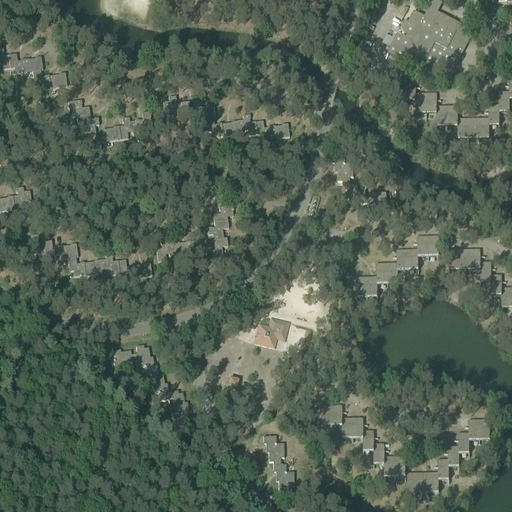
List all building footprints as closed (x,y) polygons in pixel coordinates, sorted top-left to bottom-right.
[(403,24),(387,54),(409,66),(413,57),(414,56),(426,62),(425,65),(429,67),(430,64),(444,72),(447,65),(455,69),(470,39),(461,35),(465,28),(446,18),(445,19),(428,11),(424,18),(413,12),(407,25),(403,24)] [(2,72),(10,71),(8,57),(3,58),(2,55),(3,54),(3,50),(0,50),(0,65),(1,65),(2,72)] [(22,75),(26,75),(24,61),(20,62),(20,63),(17,63),(16,56),(8,57),(10,71),(14,70),(15,76),(20,76),(20,77),(22,76),(22,75)] [(26,75),(32,74),(40,73),(42,73),(40,59),(35,60),(35,61),(28,62),(28,61),(24,61),(26,75)] [(40,73),(32,74),(34,87),(38,86),(39,92),(44,92),(44,93),(46,92),(46,91),(50,91),(49,78),(49,77),(44,78),(44,79),(41,79),(40,73)] [(59,77),(49,78),(50,91),(67,89),(65,75),(59,76),(59,77)] [(405,103),(415,103),(416,103),(415,95),(415,82),(404,83),(405,100),(405,107),(405,103)] [(498,94),(498,107),(498,114),(499,114),(509,114),(509,118),(509,101),(508,94),(498,94)] [(426,120),(426,95),(415,95),(416,103),(415,103),(415,121),(416,121),(416,116),(426,116),(426,120)] [(426,116),(436,116),(437,116),(436,108),(436,95),(426,95),(426,120),(426,116)] [(175,119),(182,118),(181,105),(175,106),(175,102),(176,102),(175,98),(168,99),(169,103),(163,104),(164,115),(174,113),(175,119)] [(75,115),(76,119),(89,117),(88,109),(81,110),(81,107),(81,102),(67,104),(68,108),(67,109),(67,111),(68,110),(69,116),(75,115)] [(194,123),(198,123),(197,109),(193,110),(193,111),(189,111),(188,104),(181,105),(182,118),(186,118),(187,124),(193,123),(193,124),(195,124),(194,123)] [(198,123),(205,122),(213,121),(215,120),(213,107),(207,108),(207,109),(201,110),(200,109),(197,109),(198,123)] [(488,107),(488,121),(488,128),(489,128),(499,127),(499,131),(499,114),(498,114),(498,107),(488,107)] [(447,132),(447,108),(436,108),(437,116),(436,116),(436,132),(437,132),(437,129),(447,128),(447,132)] [(457,128),(458,128),(457,121),(457,108),(447,108),(447,132),(447,128),(457,128)] [(135,122),(135,123),(136,133),(136,136),(141,135),(141,136),(143,136),(142,135),(148,134),(147,128),(151,127),(149,114),(141,115),(142,122),(139,123),(139,122),(135,122)] [(83,126),(85,135),(95,134),(94,128),(98,127),(97,120),(93,121),(94,122),(90,122),(89,117),(76,119),(77,127),(83,126)] [(249,138),(256,137),(255,124),(249,125),(249,121),(250,121),(249,117),(242,118),(243,122),(237,123),(239,133),(248,132),(249,138)] [(123,128),(118,129),(120,142),(128,141),(127,135),(136,133),(135,123),(129,124),(129,120),(121,121),(122,125),(123,125),(123,128)] [(223,139),(221,126),(221,125),(217,126),(217,127),(214,127),(213,121),(205,122),(206,134),(210,134),(211,140),(217,139),(217,140),(219,140),(219,139),(223,139)] [(458,128),(457,128),(457,145),(458,145),(458,141),(468,141),(468,145),(468,121),(457,121),(458,128)] [(478,121),(468,121),(468,145),(468,141),(478,141),(478,145),(478,121)] [(488,121),(478,121),(478,145),(479,145),(479,141),(488,141),(489,144),(489,128),(488,128),(488,121)] [(239,136),(239,133),(237,123),(231,124),(231,125),(221,126),(223,139),(239,136)] [(255,124),(256,137),(260,137),(261,143),(267,142),(267,143),(269,143),(269,142),(272,142),(271,128),(267,129),(267,130),(263,130),(262,123),(255,124)] [(274,128),(271,128),(272,142),(289,139),(287,126),(281,127),(281,128),(275,129),(274,128)] [(102,132),(102,137),(104,144),(120,142),(118,129),(112,130),(113,130),(102,132)] [(95,134),(85,135),(82,135),(83,143),(89,143),(90,152),(101,151),(100,145),(104,144),(102,137),(99,138),(96,139),(95,134)] [(342,184),(342,186),(350,186),(349,180),(353,179),(353,165),(345,165),(345,157),(332,158),(332,165),(335,165),(335,174),(337,174),(338,184),(342,184)] [(365,206),(365,199),(365,193),(357,193),(357,186),(350,186),(342,186),(342,190),(335,190),(336,198),(339,197),(339,202),(349,201),(349,204),(358,204),(358,206),(365,206)] [(17,198),(12,199),(14,212),(22,211),(21,205),(31,203),(29,193),(23,194),(22,189),(15,190),(16,194),(17,194),(17,198)] [(365,199),(365,206),(368,206),(368,210),(378,210),(378,213),(387,212),(387,215),(394,215),(394,202),(386,202),(386,194),(371,195),(371,198),(365,199)] [(0,201),(0,213),(14,212),(12,199),(6,199),(7,200),(0,201)] [(213,217),(214,225),(227,223),(226,219),(233,218),(232,213),(233,213),(233,211),(232,211),(231,207),(221,208),(218,208),(218,212),(219,212),(220,216),(213,217)] [(212,237),(213,242),(223,241),(222,231),(228,231),(227,223),(214,225),(214,230),(211,230),(211,229),(207,230),(208,237),(212,237)] [(37,258),(45,257),(43,244),(38,245),(37,241),(38,241),(38,237),(31,238),(31,242),(25,243),(26,253),(36,252),(37,258)] [(417,246),(417,251),(417,259),(418,259),(428,258),(428,262),(427,238),(417,238),(417,246),(413,246),(417,246)] [(438,238),(427,238),(428,262),(428,258),(438,258),(438,262),(439,262),(438,238)] [(210,247),(206,248),(207,255),(211,254),(212,261),(222,259),(221,249),(227,248),(226,240),(223,241),(213,242),(214,248),(210,248),(210,247)] [(174,255),(173,245),(167,246),(166,242),(159,243),(160,247),(161,247),(161,250),(156,251),(156,254),(158,264),(166,263),(165,256),(174,255)] [(195,243),(189,244),(191,256),(191,257),(207,255),(206,248),(206,242),(195,244),(195,243)] [(57,262),(61,262),(59,248),(55,249),(55,250),(52,250),(51,243),(43,244),(45,257),(49,257),(50,263),(55,262),(55,263),(57,263),(57,262)] [(178,244),(173,245),(174,255),(174,259),(191,256),(189,244),(189,243),(185,243),(185,244),(179,245),(178,244)] [(61,262),(67,261),(75,260),(77,259),(75,246),(70,247),(70,248),(63,249),(63,248),(59,248),(61,262)] [(417,251),(407,252),(408,276),(408,272),(418,272),(418,276),(418,275),(418,259),(417,259),(417,251)] [(470,272),(480,272),(480,264),(480,259),(484,259),(480,259),(480,251),(469,252),(470,276),(470,272)] [(396,260),(397,265),(397,272),(407,272),(407,276),(408,276),(407,252),(396,252),(396,259),(392,259),(392,260),(396,260)] [(459,276),(459,252),(448,252),(449,276),(449,272),(459,272),(459,276)] [(469,276),(470,276),(469,252),(459,252),(459,276),(460,276),(459,272),(469,272),(469,276)] [(111,278),(119,277),(117,263),(112,264),(111,260),(112,260),(112,256),(105,257),(105,262),(100,262),(101,272),(110,271),(111,278)] [(85,278),(84,265),(84,264),(79,265),(80,266),(76,266),(75,260),(67,261),(69,274),(73,273),(74,279),(79,279),(81,279),(81,278),(85,278)] [(101,276),(101,272),(100,262),(94,263),(94,264),(84,265),(85,278),(101,276)] [(117,263),(119,277),(123,276),(124,282),(129,282),(131,282),(131,281),(135,281),(133,267),(129,268),(129,269),(126,269),(125,262),(117,263)] [(481,285),(490,284),(491,284),(491,277),(491,272),(495,272),(495,271),(491,271),(491,264),(480,264),(480,272),(480,288),(481,288),(481,285)] [(137,267),(133,267),(135,281),(151,279),(150,269),(149,265),(144,266),(144,267),(137,268),(137,267)] [(376,266),(376,279),(376,286),(377,286),(387,286),(387,290),(387,265),(376,266)] [(397,265),(387,265),(387,290),(388,289),(387,286),(397,285),(397,289),(398,289),(397,272),(397,265)] [(491,297),(501,297),(502,297),(501,290),(501,285),(506,285),(505,284),(501,284),(501,277),(491,277),(491,284),(490,284),(491,301),(491,297)] [(367,303),(366,279),(355,279),(356,303),(357,303),(357,300),(366,299),(367,303)] [(376,279),(366,279),(367,303),(367,299),(377,299),(377,303),(377,286),(376,286),(376,279)] [(502,310),(511,310),(511,294),(511,290),(501,290),(502,297),(501,297),(501,314),(502,314),(502,310)] [(284,342),(288,324),(271,320),(269,328),(259,326),(256,336),(254,346),(264,348),(274,351),(276,340),(284,342)] [(145,377),(150,376),(157,375),(156,367),(154,368),(152,359),(149,360),(148,350),(143,351),(143,348),(135,349),(137,356),(133,357),(134,364),(136,371),(143,370),(145,377)] [(128,365),(134,364),(133,357),(131,357),(130,353),(120,355),(120,352),(111,354),(111,351),(103,352),(106,365),(113,364),(114,371),(129,369),(128,365)] [(221,358),(212,361),(214,369),(225,365),(224,361),(222,361),(221,358)] [(277,388),(282,365),(272,362),(269,375),(261,374),(259,384),(272,387),(277,388)] [(159,404),(168,402),(172,401),(170,394),(168,395),(166,386),(164,386),(162,377),(158,377),(157,375),(150,376),(151,383),(148,383),(150,398),(158,396),(159,404)] [(238,379),(229,377),(226,387),(236,389),(238,379)] [(172,401),(168,402),(170,416),(178,415),(179,422),(192,420),(190,413),(188,413),(186,404),(184,405),(182,395),(178,396),(177,393),(170,394),(172,401)] [(331,432),(332,432),(331,407),(321,408),(321,432),(321,428),(331,428),(331,432)] [(332,428),(342,428),(342,420),(342,415),(346,415),(342,415),(342,407),(331,407),(332,432),(332,428)] [(352,444),(353,444),(352,420),(342,420),(342,428),(342,444),(342,441),(352,440),(352,444)] [(353,440),(363,440),(363,433),(363,428),(367,428),(367,427),(363,427),(363,420),(352,420),(353,444),(353,440)] [(468,430),(468,435),(468,442),(469,442),(479,442),(479,446),(479,422),(468,422),(468,429),(464,429),(464,430),(468,430)] [(489,422),(479,422),(479,446),(479,442),(489,442),(489,446),(490,446),(489,422)] [(363,453),(373,453),(374,453),(374,446),(374,441),(378,441),(378,440),(374,440),(374,433),(363,433),(363,440),(363,457),(363,453)] [(458,443),(458,448),(458,455),(459,455),(469,455),(469,459),(469,442),(468,442),(468,435),(458,435),(458,442),(454,443),(458,443)] [(273,464),(273,467),(280,467),(280,460),(284,460),(283,446),(276,446),(275,438),(263,438),(263,446),(265,446),(265,455),(268,455),(268,464),(273,464)] [(374,466),(384,466),(384,459),(384,454),(388,454),(388,453),(384,453),(384,446),(374,446),(374,453),(373,453),(373,470),(374,470),(374,466)] [(448,456),(448,461),(448,469),(458,468),(458,472),(459,472),(459,455),(458,455),(458,448),(448,448),(448,456),(444,456),(448,456)] [(405,458),(394,459),(395,483),(395,479),(405,479),(405,483),(405,458)] [(384,466),(384,483),(384,479),(394,479),(394,483),(395,483),(394,459),(384,459),(384,466)] [(437,469),(438,474),(438,482),(448,482),(448,486),(449,485),(448,469),(448,461),(437,461),(437,469),(433,469),(437,469)] [(280,467),(273,467),(273,474),(275,474),(275,483),(278,483),(278,493),(282,493),(282,496),(290,496),(290,489),(293,489),(293,474),(286,474),(285,467),(280,467)] [(438,474),(428,475),(428,499),(428,495),(438,495),(438,499),(439,499),(438,482),(438,474)] [(417,499),(417,475),(406,475),(407,499),(407,495),(417,495),(417,499)] [(428,475),(417,475),(417,499),(418,499),(418,495),(428,495),(428,499),(428,475)]
